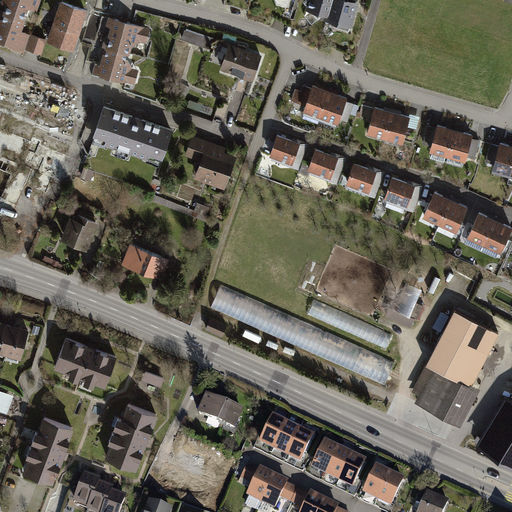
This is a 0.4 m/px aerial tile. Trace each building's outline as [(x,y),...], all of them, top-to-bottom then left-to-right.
[(0,40),(24,50),(30,34),(18,30),(28,4),(37,7),(39,0),(0,0),(7,3),(1,17),(0,16),(0,40)] [(355,25),(361,0),(359,0),(309,0),(307,8),(327,13),(326,19),(355,25)] [(88,11),(61,2),(47,42),(75,51),(88,11)] [(132,39),(149,43),(153,25),(108,14),(94,71),(136,81),(139,67),(126,63),(132,39)] [(185,28),(182,40),(209,48),(212,36),(185,28)] [(221,66),(253,78),(262,54),(229,43),(221,66)] [(305,105),(303,109),(338,122),(340,117),(348,121),(354,104),(346,101),(348,95),(315,83),(313,88),(304,84),(302,90),(296,88),(291,100),(305,105)] [(26,183),(54,192),(77,121),(0,96),(0,204),(1,205),(9,180),(26,185),(26,183)] [(412,114),(376,104),(368,132),(404,142),(412,114)] [(171,128),(102,105),(90,140),(160,163),(171,128)] [(438,128),(429,125),(424,144),(430,146),(429,149),(466,160),(467,155),(475,157),(480,141),(471,138),(473,132),(439,123),(438,128)] [(301,165),(308,144),(277,133),(269,154),(301,165)] [(227,189),(240,154),(193,135),(186,154),(200,159),(194,177),(227,189)] [(495,166),(511,170),(511,142),(501,139),(500,144),(491,142),(486,159),(496,162),(495,166)] [(339,179),(347,157),(317,147),(309,168),(339,179)] [(377,193),(385,172),(355,161),(347,182),(377,193)] [(415,207),(423,185),(393,174),(385,196),(415,207)] [(457,229),(468,205),(435,190),(424,213),(457,229)] [(511,228),(511,224),(480,210),(468,235),(502,250),(511,228)] [(59,239),(85,250),(98,220),(76,211),(74,217),(68,215),(59,239)] [(123,260),(158,276),(168,255),(132,240),(123,260)] [(386,317),(411,326),(414,317),(420,319),(425,306),(418,303),(423,288),(407,282),(397,309),(390,307),(386,317)] [(384,386),(394,364),(222,286),(212,308),(384,386)] [(386,352),(393,337),(314,302),(307,317),(386,352)] [(416,400),(461,424),(479,389),(470,384),(498,331),(456,309),(414,390),(419,393),(416,400)] [(207,328),(222,335),(228,323),(212,316),(207,328)] [(0,349),(21,356),(29,328),(0,320),(0,349)] [(117,353),(66,334),(54,366),(105,385),(117,353)] [(165,377),(147,370),(143,381),(161,387),(165,377)] [(511,394),(506,391),(475,441),(511,463),(511,394)] [(198,414),(235,429),(244,408),(206,393),(198,414)] [(157,412),(126,401),(106,457),(137,468),(157,412)] [(76,426),(45,414),(24,470),(55,481),(76,426)] [(315,434),(273,414),(260,442),(301,462),(315,434)] [(368,459),(326,439),(312,467),(355,487),(368,459)] [(177,466),(202,475),(209,455),(175,444),(171,455),(180,457),(177,466)] [(259,470),(247,464),(240,479),(253,485),(247,496),(275,509),(281,498),(304,509),(301,511),(345,511),(340,509),(341,506),(311,492),(310,494),(290,484),(291,482),(260,467),(259,470)] [(405,477),(376,464),(363,492),(392,505),(405,477)] [(119,511),(124,497),(110,492),(111,488),(97,484),(99,480),(82,474),(72,503),(86,508),(85,511),(86,511),(119,511)] [(446,511),(451,502),(427,491),(417,511),(446,511)] [(169,511),(171,509),(147,500),(143,511),(169,511)]
